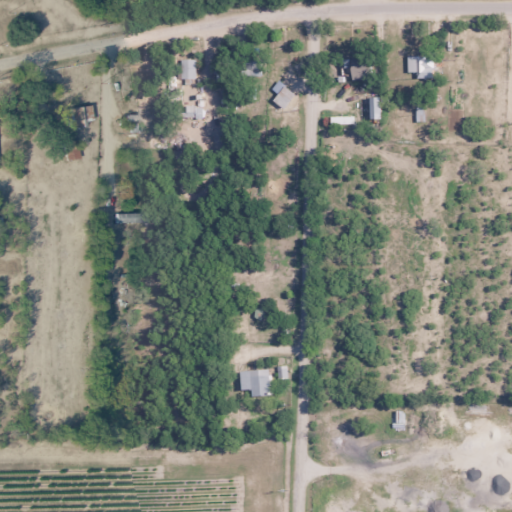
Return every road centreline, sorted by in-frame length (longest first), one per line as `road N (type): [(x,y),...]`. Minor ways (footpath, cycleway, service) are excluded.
road 1 (tertiary): [(511,7),(316,9),(0,62)]
road 2 (residential): [(298,511),(316,9)]
